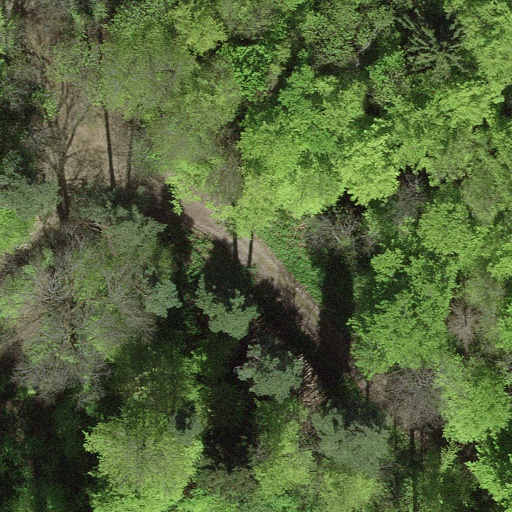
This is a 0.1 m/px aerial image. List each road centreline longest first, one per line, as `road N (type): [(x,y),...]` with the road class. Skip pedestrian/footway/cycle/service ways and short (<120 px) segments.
road 1 (track): [(68,106),(442,443),(511,488)]
road 2 (track): [(17,0),(68,106),(61,157)]
